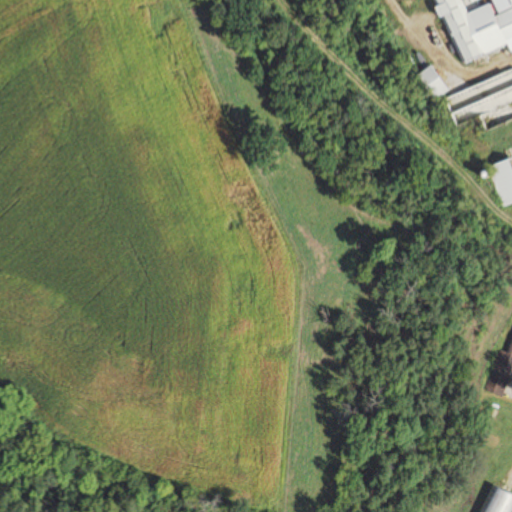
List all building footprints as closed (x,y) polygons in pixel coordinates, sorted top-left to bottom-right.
[(511,0),(485,0),(487,5),(464,14),(457,0),(432,0),(458,64),(506,46),(508,53),(511,51),(511,0)] [(416,76),(433,101),(446,92),(429,67),(416,76)] [(483,130),(511,119),(511,71),(444,98),(456,128),(479,119),(483,130)] [(511,157),(486,165),(499,206),(511,201),(511,157)] [(503,397),(511,368),(511,333),(506,352),(498,350),(484,391),(503,397)] [(509,511),(511,507),(511,494),(491,485),(477,511),(509,511)]
